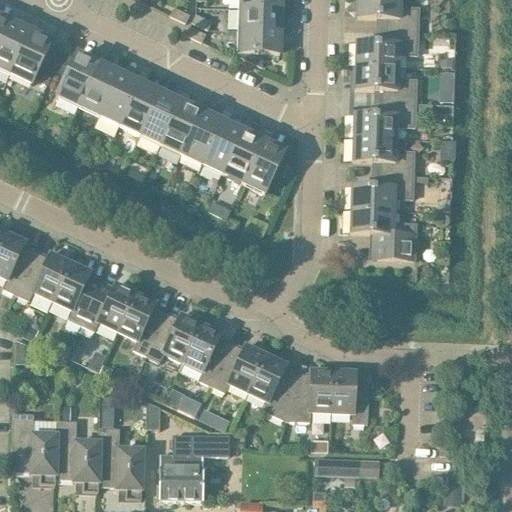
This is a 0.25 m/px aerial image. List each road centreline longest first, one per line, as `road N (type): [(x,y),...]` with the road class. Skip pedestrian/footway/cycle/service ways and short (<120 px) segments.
road 1 (residential): [(0,192),(237,305),(273,302)]
road 2 (residential): [(312,126),(63,9)]
road 3 (residential): [(273,302),(283,327),(331,353),(473,359)]
road 4 (residential): [(273,302),(307,262),(312,126)]
road 5 (residential): [(312,126),(317,0)]
